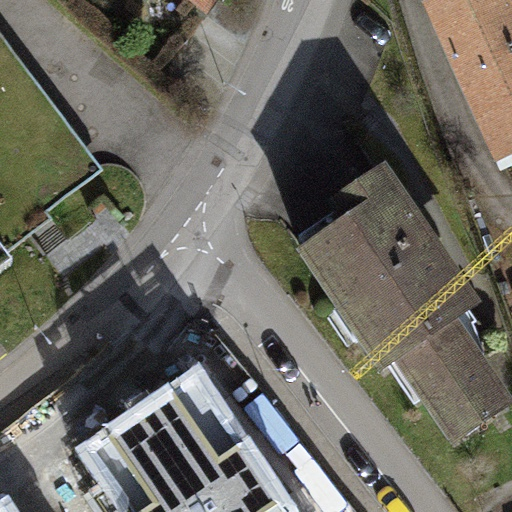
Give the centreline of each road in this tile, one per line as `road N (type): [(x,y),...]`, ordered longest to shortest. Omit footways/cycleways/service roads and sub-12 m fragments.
road 1 (residential): [(422,511),(373,437),(193,232)]
road 2 (residential): [(193,232),(304,0)]
road 3 (residential): [(0,395),(193,232)]
